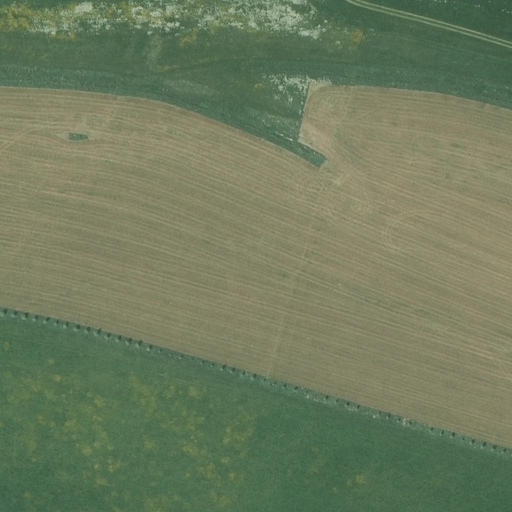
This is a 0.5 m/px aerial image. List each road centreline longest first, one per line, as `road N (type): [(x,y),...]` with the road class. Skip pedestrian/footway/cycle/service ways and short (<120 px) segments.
road 1 (track): [(252,74),(416,85),(511,105)]
road 2 (track): [(511,53),(334,0)]
